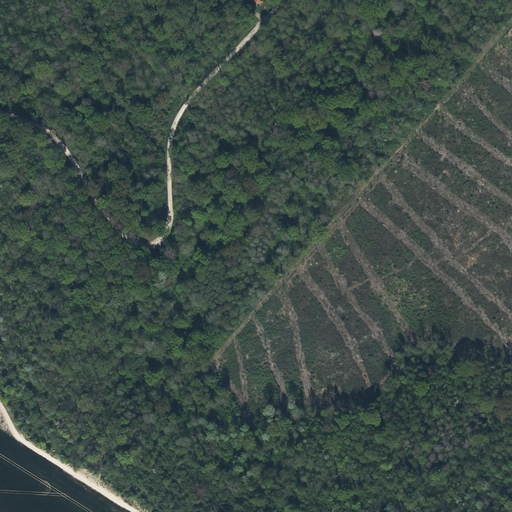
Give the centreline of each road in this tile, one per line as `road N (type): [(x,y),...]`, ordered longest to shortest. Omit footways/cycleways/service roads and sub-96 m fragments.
road 1 (track): [(0,112),(52,134),(117,230),(130,242),(151,244),(170,220),(174,123),(283,0)]
road 2 (track): [(511,20),(216,359)]
road 3 (track): [(136,511),(13,433),(0,405)]
